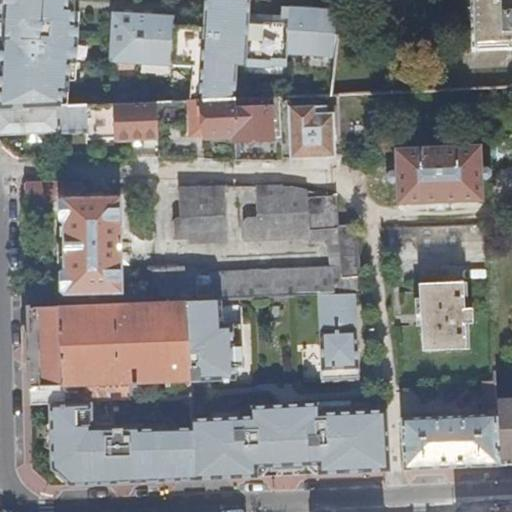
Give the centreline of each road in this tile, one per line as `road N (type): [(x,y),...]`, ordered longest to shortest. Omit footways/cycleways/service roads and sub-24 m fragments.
road 1 (residential): [(288,501),(29,509),(14,494),(6,468),(0,175)]
road 2 (residential): [(511,493),(288,501)]
